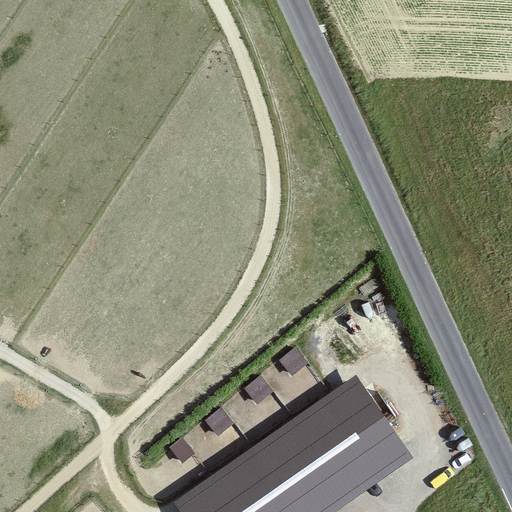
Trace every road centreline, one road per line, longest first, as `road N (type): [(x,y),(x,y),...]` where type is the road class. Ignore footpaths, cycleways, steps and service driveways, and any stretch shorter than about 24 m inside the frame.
road 1 (tertiary): [(292,0),(511,479)]
road 2 (track): [(0,350),(103,417),(109,467),(141,511)]
